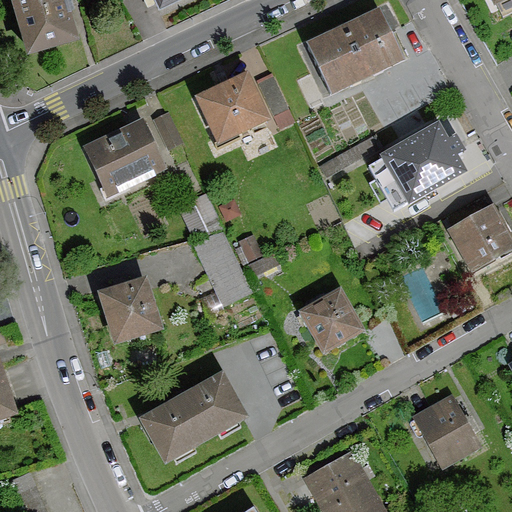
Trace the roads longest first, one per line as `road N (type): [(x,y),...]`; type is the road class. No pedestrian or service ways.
road 1 (residential): [(159,511),(511,315)]
road 2 (unclassified): [(114,511),(63,383),(0,166)]
road 3 (unclassified): [(272,0),(0,137)]
road 4 (residential): [(429,0),(511,150)]
